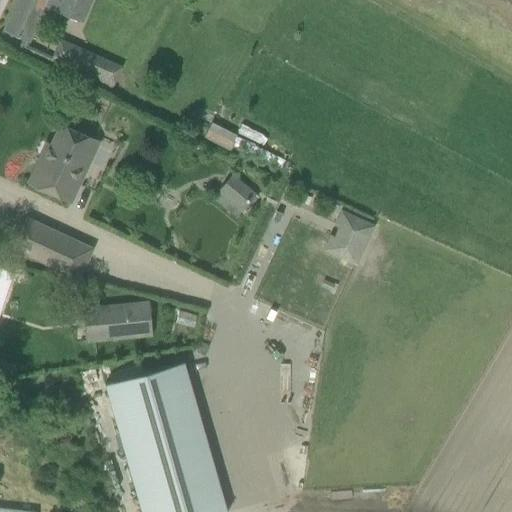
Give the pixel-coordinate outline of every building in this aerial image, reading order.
[(17,0),(4,31),(29,42),(45,6),(82,22),(91,0),(17,0)] [(65,69),(75,48),(60,42),(51,63),(65,69)] [(212,120),(203,136),(229,149),(237,133),(212,120)] [(41,155),(29,183),(70,202),(79,184),(73,181),(93,140),(60,125),(45,157),(41,155)] [(232,174),(219,190),(245,213),(259,196),(232,174)] [(330,235),(322,251),(356,266),(375,226),(341,210),(333,227),(337,228),(333,237),(330,235)] [(79,281),(82,276),(95,249),(26,217),(11,250),(79,281)] [(76,310),(12,299),(7,332),(71,343),(152,336),(149,302),(76,310)] [(196,352),(204,356),(209,346),(201,342),(198,348),(196,352)] [(104,385),(140,511),(226,511),(184,362),(104,385)]
